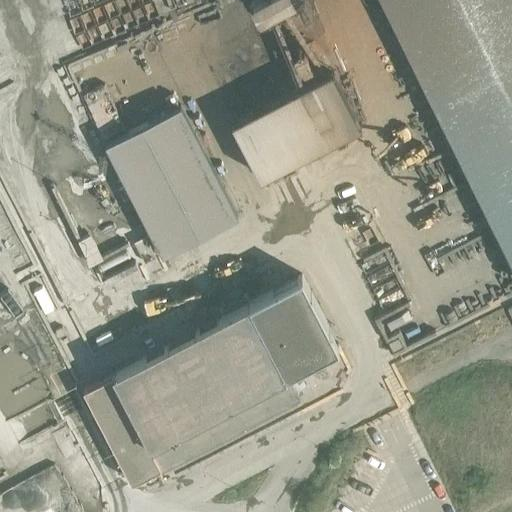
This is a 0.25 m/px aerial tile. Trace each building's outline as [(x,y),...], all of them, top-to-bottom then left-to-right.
[(254,0),(261,12),(261,13),(263,13),(268,24),(292,12),(299,8),(294,0),(254,0)] [(511,0),(382,0),(448,132),(449,134),(455,146),(483,202),(488,213),(503,244),(511,261),(511,0)] [(312,82),(285,96),(313,149),(359,125),(331,72),(319,78),(312,82)] [(246,103),(230,112),(262,175),(263,175),(312,149),(313,149),(285,96),(251,113),(246,103)] [(180,104),(105,144),(163,253),(238,214),(180,104)] [(396,183),(406,205),(452,184),(442,163),(396,183)] [(337,345),(338,345),(301,274),(248,301),(82,387),(119,458),(131,480),(298,393),(287,372),(337,345)]
